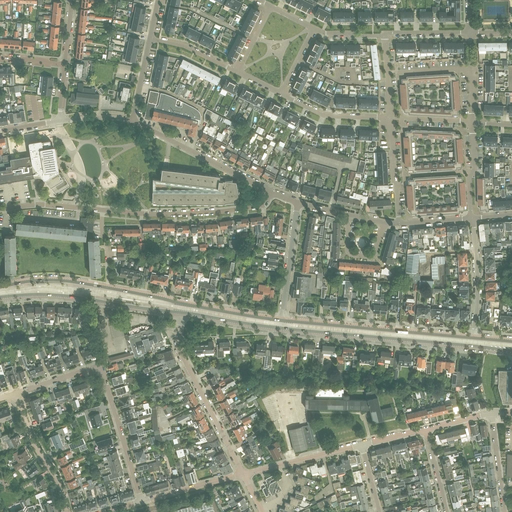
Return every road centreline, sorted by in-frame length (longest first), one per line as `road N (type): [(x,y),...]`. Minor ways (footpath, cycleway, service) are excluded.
road 1 (residential): [(0,209),(189,213),(256,206),(271,193)]
road 2 (primary): [(280,328),(511,351)]
road 3 (primary): [(473,338),(281,320)]
road 4 (primary): [(183,304),(65,280),(0,287)]
road 5 (primary): [(0,296),(59,295),(182,312)]
road 6 (unclassified): [(243,474),(181,356),(182,312)]
road 7 (residential): [(271,193),(132,121)]
road 8 (residential): [(141,501),(99,368)]
road 9 (residential): [(66,511),(16,393)]
road 10 (residential): [(473,338),(471,218)]
